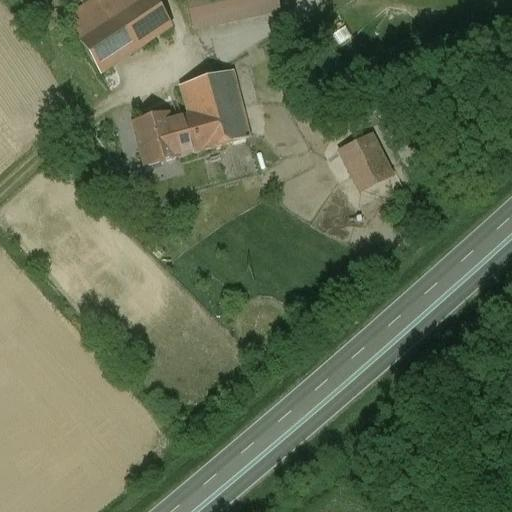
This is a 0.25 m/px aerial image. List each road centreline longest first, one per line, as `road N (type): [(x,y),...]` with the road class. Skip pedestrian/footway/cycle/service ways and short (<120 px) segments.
road 1 (trunk): [(511,214),(169,511)]
road 2 (trunk): [(204,511),(511,240)]
road 3 (track): [(0,189),(152,62),(246,38)]
